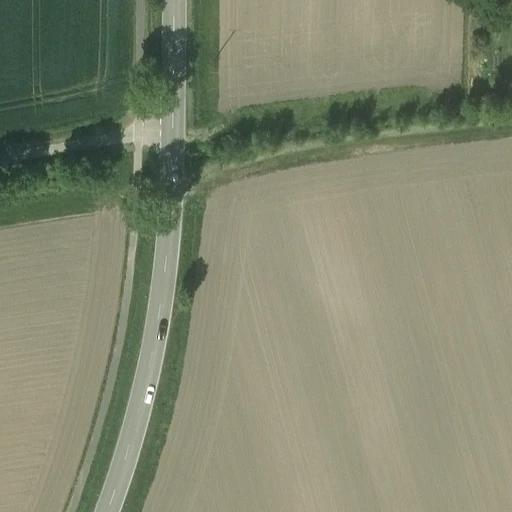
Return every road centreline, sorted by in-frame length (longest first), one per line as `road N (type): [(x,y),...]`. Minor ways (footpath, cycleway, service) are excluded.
road 1 (tertiary): [(105,511),(154,333),(172,127)]
road 2 (unclassified): [(0,160),(172,127)]
road 3 (tertiary): [(172,127),(173,0)]
